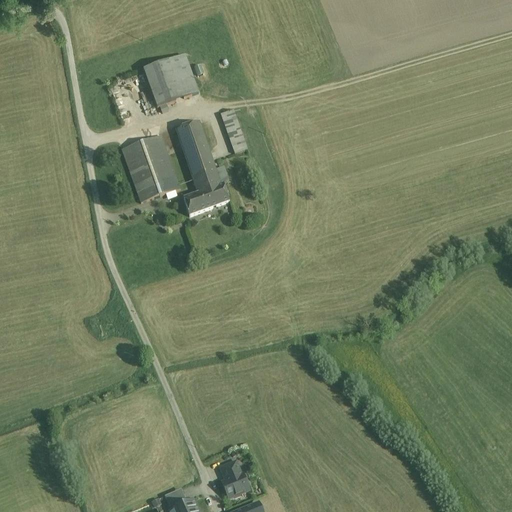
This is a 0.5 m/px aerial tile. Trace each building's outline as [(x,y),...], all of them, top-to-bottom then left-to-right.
[(186,57),(145,72),(158,109),(200,95),(186,57)] [(249,152),(234,112),(222,117),(236,156),(249,152)] [(200,124),(177,132),(199,196),(222,187),(200,124)] [(162,138),(122,151),(142,205),(181,191),(162,138)] [(199,196),(185,201),(191,218),(230,204),(225,187),(222,187),(199,196)] [(109,299),(94,303),(96,311),(83,315),(85,323),(114,315),(109,299)] [(251,457),(246,446),(235,451),(240,462),(251,457)] [(236,464),(221,470),(224,478),(227,476),(240,471),(236,464)] [(240,471),(227,476),(228,480),(228,482),(222,485),(229,500),(232,499),(234,500),(240,498),(241,495),(250,492),(243,476),(242,476),(240,471)] [(182,490),(165,497),(169,507),(186,500),(182,490)] [(193,499),(169,509),(170,511),(175,511),(197,511),(198,511),(193,499)] [(160,500),(151,502),(153,508),(162,505),(160,500)] [(262,511),(258,501),(227,511),(262,511)]
